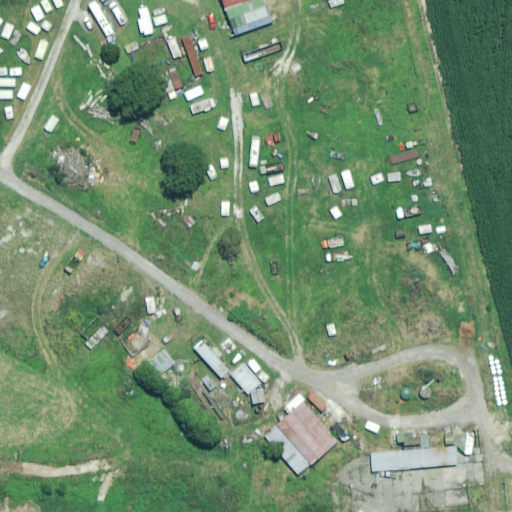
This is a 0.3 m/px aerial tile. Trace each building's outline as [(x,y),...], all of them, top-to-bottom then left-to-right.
[(229,374),(234,370),(206,336),(193,347),(222,380),(229,374)] [(176,364),(166,349),(151,360),(161,375),(176,364)] [(234,370),(229,374),(248,396),(250,393),(252,406),(266,404),(264,389),(257,389),(262,384),(245,362),(234,371),(234,370)] [(276,427),(311,466),(338,443),(298,398),(285,409),(290,415),(276,427)] [(475,434),(446,431),(445,445),(455,445),(465,455),(473,456),(475,434)] [(426,432),(397,432),(397,445),(426,446),(426,432)] [(457,466),(455,448),(372,454),(373,472),(457,466)]
